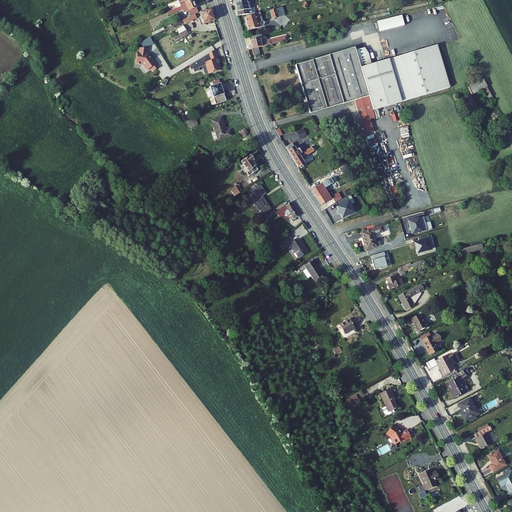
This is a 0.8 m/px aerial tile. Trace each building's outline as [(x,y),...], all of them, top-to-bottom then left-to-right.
[(254,13),(255,13),(252,0),(246,1),(235,5),(238,16),(254,13)] [(188,11),(191,17),(195,14),(199,12),(194,1),(181,6),(167,12),(168,15),(182,9),(184,13),(188,11)] [(275,9),(277,17),(285,15),(282,7),(275,9)] [(200,12),(200,13),(201,17),(199,17),(200,20),(202,19),(203,24),(214,21),(211,10),(202,13),(202,11),(200,12)] [(245,18),(249,30),(264,26),(265,23),(262,21),(260,12),(255,13),(254,13),(255,15),(245,18)] [(183,20),(185,24),(197,18),(195,14),(191,17),(183,20)] [(377,22),(380,32),(404,26),(402,16),(377,22)] [(188,34),(184,26),(177,30),(180,34),(173,38),(175,42),(182,38),(188,34)] [(252,49),(258,47),(286,41),(285,36),(261,42),(260,38),(262,38),(261,34),(249,37),(252,49)] [(430,48),(369,67),(360,69),(352,72),(347,54),(346,50),(286,68),(299,114),(374,91),(375,96),(361,100),(365,114),(443,91),(430,48)] [(215,50),(189,66),(191,70),(193,70),(194,72),(199,70),(199,68),(203,66),(205,66),(208,74),(220,71),(216,60),(218,59),(215,50)] [(347,54),(352,72),(360,69),(355,51),(347,54)] [(214,99),(224,96),(219,80),(212,82),(213,86),(210,87),(214,99)] [(454,96),(462,113),(471,109),(465,97),(475,93),(481,105),(486,103),(478,85),(454,96)] [(300,118),(361,100),(375,96),(374,91),(299,114),(300,118)] [(216,104),(226,101),(224,96),(214,99),(216,104)] [(189,128),(198,125),(196,118),(187,121),(189,128)] [(212,121),(218,140),(231,135),(230,131),(226,132),(222,118),(212,121)] [(297,132),(300,139),(307,136),(303,129),(297,132)] [(292,143),(286,147),(298,168),(300,167),(301,168),(302,168),(304,167),(304,166),(303,165),(305,164),(302,158),(314,151),(312,147),(301,153),(299,149),(296,150),(292,143)] [(244,169),(249,176),(258,170),(256,167),(256,166),(252,161),(254,160),(254,158),(252,156),(251,156),(250,156),(241,163),(245,168),(244,169)] [(328,176),(319,181),(322,186),(329,181),(331,183),(329,184),(332,191),(335,189),(328,176)] [(319,181),(309,188),(318,202),(328,196),(324,190),(321,192),(319,188),(322,186),(319,181)] [(238,185),(230,189),(234,196),(242,192),(238,185)] [(249,194),(264,216),(272,210),(273,210),(264,197),(268,195),(261,186),(249,194)] [(354,211),(348,199),(336,204),(342,217),(354,211)] [(291,214),(295,220),(300,216),(291,201),(277,212),(283,217),(285,215),(284,214),(285,213),(288,211),(291,214)] [(380,228),(359,235),(361,241),(363,240),(367,252),(377,249),(373,237),(382,234),(380,228)] [(291,245),(300,258),(308,253),(300,239),(294,242),(289,234),(280,242),(284,249),(291,245)] [(430,250),(427,238),(413,242),(417,254),(430,250)] [(479,248),(477,242),(454,248),(455,254),(479,248)] [(407,261),(396,266),(398,271),(405,268),(421,262),(420,258),(407,263),(407,261)] [(294,267),(305,284),(313,278),(303,261),(294,267)] [(387,283),(386,284),(387,289),(398,285),(394,274),(385,278),(387,283)] [(424,280),(398,295),(405,309),(414,304),(410,295),(427,286),(424,280)] [(410,318),(419,334),(423,331),(422,330),(428,326),(420,312),(410,318)] [(354,325),(344,331),(349,340),(359,334),(354,325)] [(422,339),(430,355),(439,350),(436,342),(443,339),(439,332),(432,336),(431,334),(422,339)] [(450,353),(436,361),(444,376),(456,370),(454,366),(456,365),(457,363),(454,357),(452,358),(450,353)] [(460,377),(460,376),(447,383),(456,398),(468,391),(463,382),(469,378),(467,374),(460,377)] [(388,398),(384,389),(374,394),(380,406),(375,409),(378,413),(379,414),(381,415),(383,414),(382,411),(386,409),(391,407),(387,398),(388,398)] [(346,400),(349,406),(359,401),(356,395),(346,400)] [(464,416),(468,422),(478,416),(475,411),(478,409),(473,399),(462,406),(467,415),(464,416)] [(391,424),(386,421),(386,422),(385,422),(379,430),(384,434),(388,441),(396,437),(397,437),(403,434),(399,426),(393,430),(391,426),(390,425),(391,424)] [(476,440),(482,451),(491,446),(488,441),(490,439),(487,434),(493,431),(491,426),(477,435),(479,438),(476,440)] [(491,466),(495,473),(508,466),(500,451),(490,457),(494,464),(491,466)] [(429,470),(418,475),(426,490),(436,485),(433,480),(438,477),(434,471),(430,473),(429,470)] [(507,485),(511,493),(511,492),(511,472),(498,480),(502,488),(507,485)]
